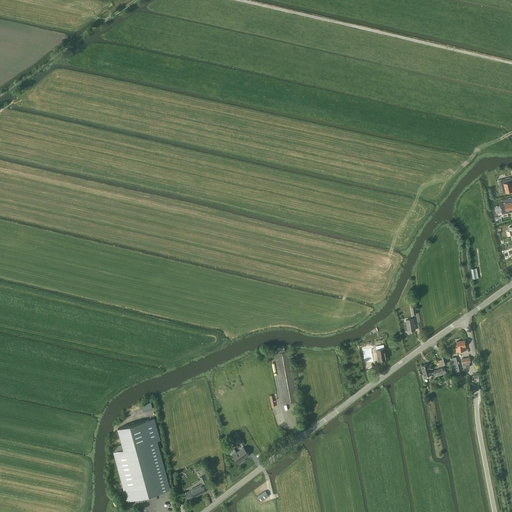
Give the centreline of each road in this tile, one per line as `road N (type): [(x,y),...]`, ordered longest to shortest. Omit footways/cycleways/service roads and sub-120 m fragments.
road 1 (tertiary): [(204,511),(463,318)]
road 2 (track): [(511,63),(237,0)]
road 3 (unclassified): [(494,511),(463,318)]
road 4 (track): [(0,95),(137,0)]
